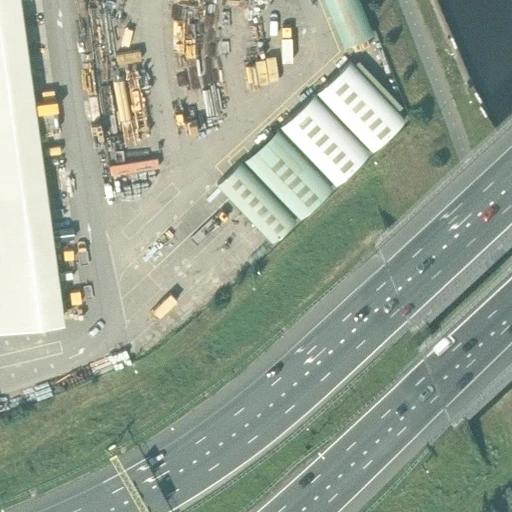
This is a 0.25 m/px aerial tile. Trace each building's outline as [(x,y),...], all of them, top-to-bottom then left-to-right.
[(0,0),(0,329),(64,320),(21,0),(0,0)] [(360,0),(324,0),(343,45),(373,32),(360,0)] [(372,149),(404,119),(349,59),(317,90),(372,149)] [(280,124),(336,183),(368,153),(312,93),(280,124)] [(244,157),(300,217),(332,187),(276,128),(244,157)] [(217,183),(272,242),(295,221),(240,161),(217,183)]
